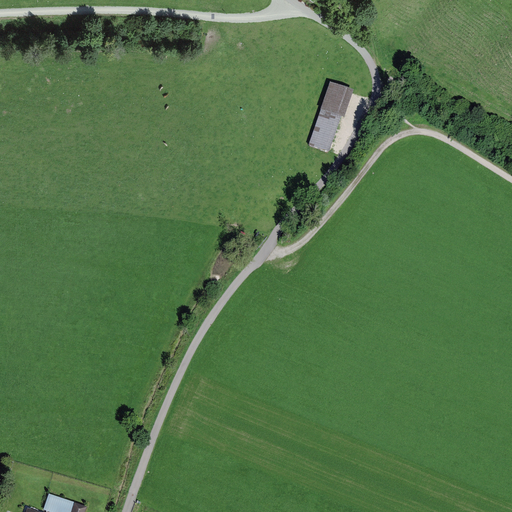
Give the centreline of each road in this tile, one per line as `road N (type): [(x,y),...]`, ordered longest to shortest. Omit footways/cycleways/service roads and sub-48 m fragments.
road 1 (unclassified): [(373,67),(376,95),(359,130),(223,300),(176,382)]
road 2 (track): [(286,0),(268,14),(237,18),(0,12)]
road 3 (track): [(416,130),(397,134),(318,227),(288,251),(261,255)]
road 4 (residential): [(176,382),(128,511)]
